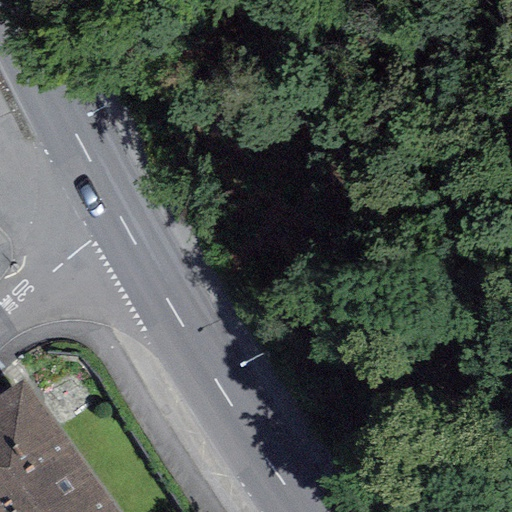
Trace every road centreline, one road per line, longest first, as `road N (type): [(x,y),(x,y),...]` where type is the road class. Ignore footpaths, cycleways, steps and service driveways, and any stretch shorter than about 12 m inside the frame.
road 1 (secondary): [(303,511),(126,226)]
road 2 (secondary): [(126,226),(8,0)]
road 3 (residential): [(126,226),(47,274),(0,320)]
